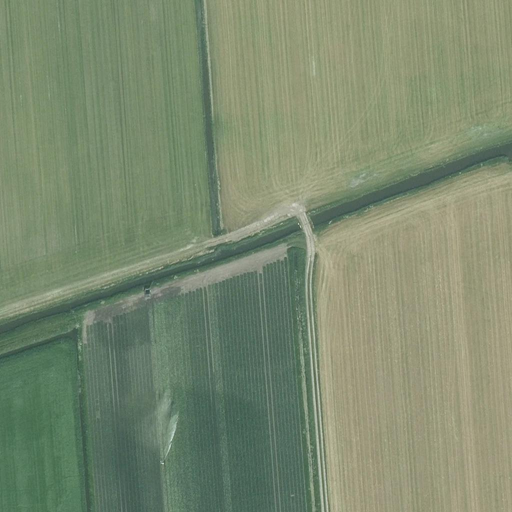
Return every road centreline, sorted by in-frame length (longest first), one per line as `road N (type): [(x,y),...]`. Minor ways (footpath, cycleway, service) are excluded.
road 1 (track): [(212,242),(301,210),(311,255),(325,511)]
road 2 (track): [(309,239),(0,344)]
